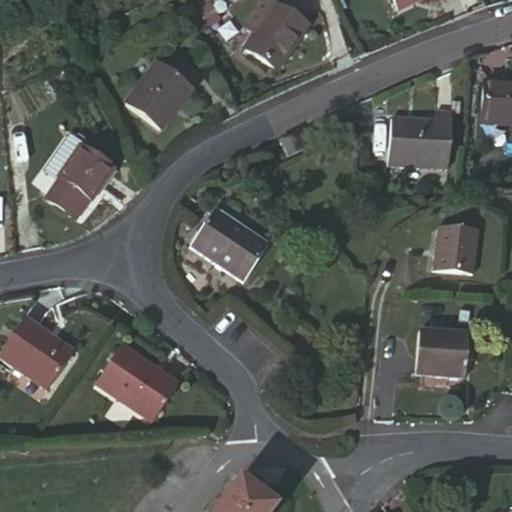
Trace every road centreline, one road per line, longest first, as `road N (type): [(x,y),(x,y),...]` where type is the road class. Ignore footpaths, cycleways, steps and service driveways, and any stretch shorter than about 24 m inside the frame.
road 1 (residential): [(511,444),(435,452),(349,495),(310,452),(252,421),(231,372),(152,302),(136,240)]
road 2 (residential): [(136,240),(151,188),(208,144),(339,81),(511,14)]
road 3 (residential): [(136,240),(0,269)]
